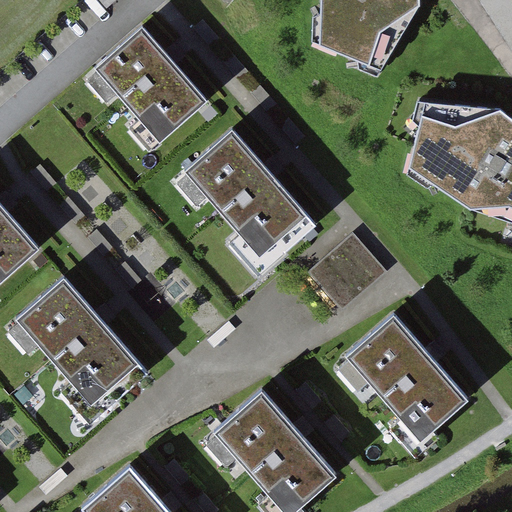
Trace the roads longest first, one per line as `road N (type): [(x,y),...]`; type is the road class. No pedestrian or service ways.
road 1 (unknown): [(402,279),(16,511)]
road 2 (track): [(511,427),(365,511)]
